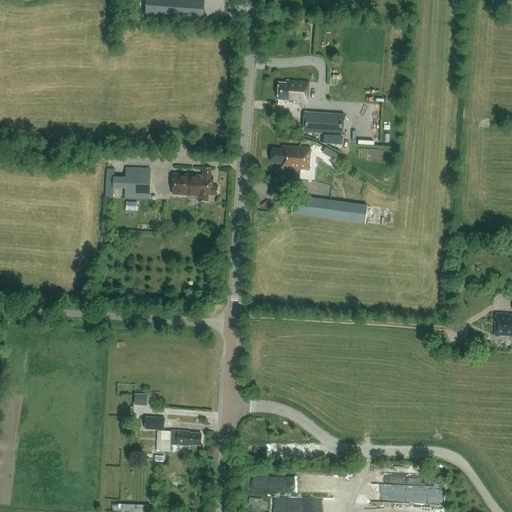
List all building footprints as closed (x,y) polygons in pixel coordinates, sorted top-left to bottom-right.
[(202,21),(203,0),(148,0),(147,17),(202,21)] [(307,102),(308,82),(287,81),(286,83),(278,82),(278,99),(289,100),(289,102),(293,102),(293,103),(306,104),(306,103),(307,102)] [(344,135),(345,115),(305,112),(303,132),(344,135)] [(308,168),(309,148),(283,146),(282,149),(273,149),(272,163),(275,163),(275,170),(290,171),(290,167),(308,168)] [(332,180),(337,160),(324,157),(319,176),(332,180)] [(218,195),(218,186),(213,186),(213,178),(211,178),(211,168),(203,168),(203,176),(174,175),(173,195),(198,196),(198,201),(208,202),(208,195),(218,195)] [(112,187),(113,177),(113,170),(106,169),(104,197),(111,197),(112,187)] [(126,177),(113,177),(112,187),(123,188),(123,198),(148,198),(149,169),(126,169),(126,177)] [(292,214),(365,223),(368,206),(294,196),(292,214)] [(140,209),(140,201),(129,201),(129,209),(140,209)] [(511,337),(511,314),(495,314),(494,336),(499,336),(510,336),(510,337),(511,337)] [(170,444),(177,445),(189,446),(189,445),(200,445),(201,433),(190,433),(190,432),(171,430),(170,444)] [(266,474),(266,490),(304,490),(304,475),(266,474)]
